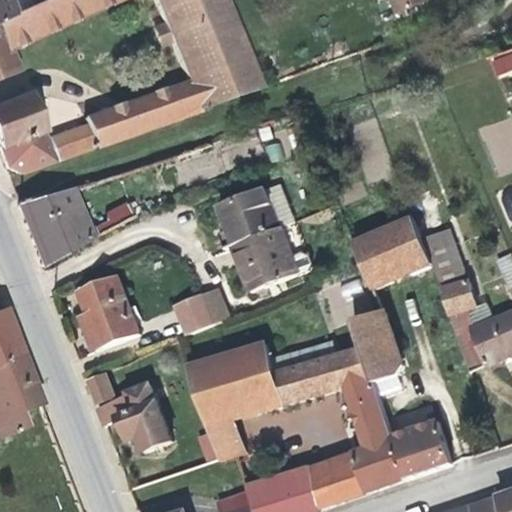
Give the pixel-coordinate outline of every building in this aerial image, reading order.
[(0,0),(0,21),(45,0),(0,0)] [(114,0),(45,0),(0,21),(0,30),(7,48),(8,48),(57,25),(114,0)] [(155,0),(164,21),(155,25),(162,44),(171,41),(187,81),(199,111),(259,89),(225,0),(155,0)] [(394,0),(400,13),(429,0),(394,0)] [(0,79),(18,71),(8,48),(7,48),(0,30),(0,79)] [(496,77),(511,72),(511,51),(490,58),(496,77)] [(20,174),(199,111),(187,81),(84,118),(87,126),(52,138),(45,141),(39,124),(46,122),(36,99),(30,101),(27,94),(0,104),(0,151),(6,168),(20,174)] [(45,141),(52,138),(46,122),(39,124),(45,141)] [(265,145),(269,163),(283,160),(278,142),(265,145)] [(221,236),(227,252),(237,248),(282,230),(297,224),(281,185),(221,208),(230,232),(221,236)] [(72,188),(17,204),(26,230),(38,266),(44,268),(94,240),(90,229),(86,231),(72,188)] [(405,197),(345,220),(355,244),(415,220),(405,197)] [(93,221),(100,234),(135,217),(129,203),(93,221)] [(415,220),(355,244),(364,266),(375,291),(434,268),(423,242),(415,220)] [(282,230),(237,248),(255,294),(311,273),(313,267),(312,259),(305,256),(292,259),(282,230)] [(450,232),(423,242),(434,268),(443,291),(468,284),(450,232)] [(511,299),(511,257),(510,253),(495,259),(511,299)] [(99,324),(109,349),(142,336),(119,279),(81,294),(91,321),(94,324),(99,324)] [(478,310),(471,283),(468,284),(443,291),(456,332),(471,375),(511,357),(511,316),(495,324),(476,332),(470,313),(478,310)] [(220,293),(205,299),(217,327),(231,321),(220,293)] [(205,299),(204,296),(177,306),(190,338),(217,327),(205,299)] [(488,307),(478,310),(470,313),(476,332),(495,324),(488,307)] [(9,332),(2,313),(0,313),(0,366),(20,359),(9,332)] [(385,315),(355,325),(358,336),(364,353),(374,382),(375,384),(399,377),(404,364),(389,314),(385,315)] [(358,336),(273,361),(277,376),(364,353),(358,336)] [(269,346),(189,370),(209,430),(238,422),(348,390),(374,382),(364,353),(277,376),(273,361),(269,346)] [(39,408),(32,391),(20,359),(0,366),(0,439),(23,431),(18,416),(39,408)] [(92,385),(100,406),(115,401),(106,379),(92,385)] [(381,401),(375,384),(374,382),(348,390),(355,409),(381,401)] [(151,386),(150,387),(152,392),(159,410),(160,409),(151,386)] [(128,395),(130,400),(152,392),(150,387),(128,395)] [(122,403),(99,411),(105,427),(121,420),(128,440),(137,437),(139,444),(144,456),(173,445),(159,410),(152,392),(130,400),(122,403)] [(393,438),(381,401),(355,409),(369,449),(312,468),(314,475),(321,511),(371,494),(408,481),(393,438)] [(215,447),(221,463),(222,465),(239,459),(250,455),(238,422),(209,430),(215,447)] [(439,423),(393,438),(408,481),(454,466),(439,423)] [(137,437),(128,440),(131,447),(139,444),(137,437)] [(204,451),(209,467),(221,463),(215,447),(204,451)] [(321,511),(314,475),(250,495),(255,511),(321,511)] [(511,511),(511,493),(471,508),(472,511),(511,511)] [(220,504),(222,511),(255,511),(250,495),(220,504)]
